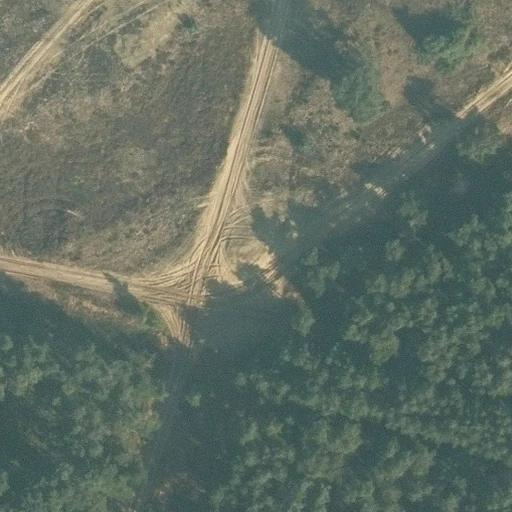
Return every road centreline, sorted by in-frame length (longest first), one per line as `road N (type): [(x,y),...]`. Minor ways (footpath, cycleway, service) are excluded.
road 1 (track): [(279,0),(199,310),(511,384)]
road 2 (track): [(0,269),(199,310),(134,511)]
road 3 (unknown): [(259,324),(283,268),(413,177),(511,90)]
